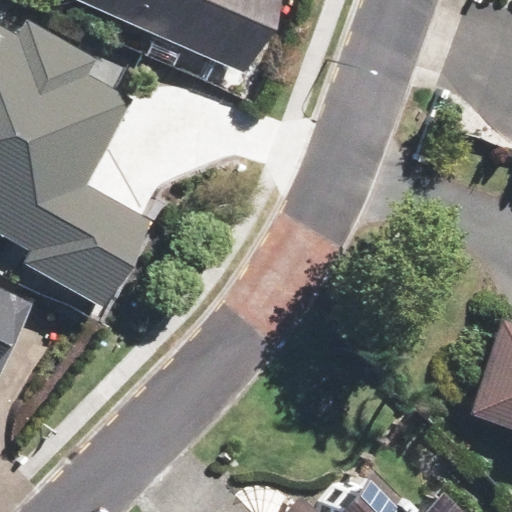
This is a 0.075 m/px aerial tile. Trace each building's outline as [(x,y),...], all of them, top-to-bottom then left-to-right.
[(79,0),(234,67),(263,0),(79,0)] [(0,232),(19,243),(11,257),(93,302),(142,215),(76,178),(123,94),(78,69),(88,52),(13,11),(3,28),(0,26),(0,232)] [(0,345),(24,297),(0,285),(0,345)] [(511,317),(491,310),(457,408),(511,426),(511,317)] [(410,511),(353,455),(305,503),(289,487),(264,511),(410,511)]
